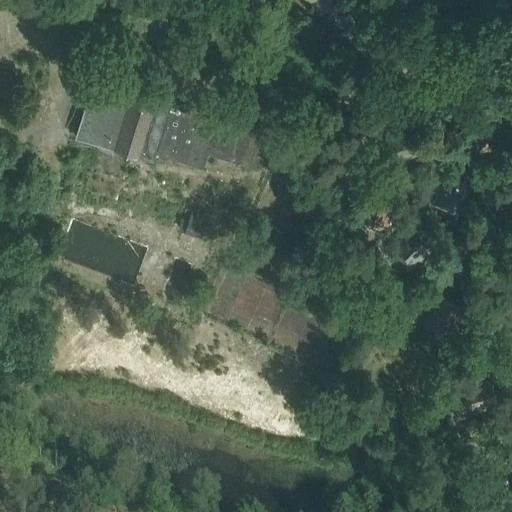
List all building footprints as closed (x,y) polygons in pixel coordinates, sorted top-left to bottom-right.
[(272,158),(280,135),(93,77),(75,135),(153,159),(155,150),(202,165),(206,150),(254,165),(258,153),(272,158)] [(484,153),(499,126),(472,110),(457,137),(484,153)] [(394,159),(423,149),(413,119),(384,130),(394,159)] [(456,212),(469,184),(441,171),(428,199),(456,212)] [(386,227),(397,197),(367,187),(357,216),(386,227)] [(203,237),(210,216),(192,209),(186,231),(203,237)] [(408,268),(431,247),(411,224),(388,245),(408,268)] [(452,336),(465,308),(437,295),(424,323),(452,336)] [(481,383),(478,375),(448,383),(456,413),(483,405),(482,402),(495,398),(490,381),(481,383)]
